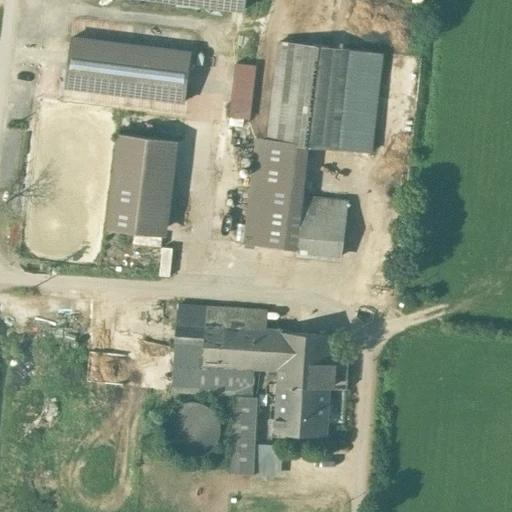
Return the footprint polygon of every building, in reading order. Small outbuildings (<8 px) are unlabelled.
[(70,16),(58,101),(119,109),(122,93),(181,101),(188,48),(150,43),(152,27),(70,16)] [(259,125),(245,241),(344,254),(350,194),(304,190),(309,135),(370,142),(381,43),(281,32),(270,126),(259,125)] [(249,117),(256,63),(233,60),(226,114),(249,117)] [(175,138),(121,130),(108,223),(162,230),(175,138)] [(160,245),(157,273),(168,274),(171,247),(160,245)] [(173,386),(238,391),(233,467),(280,470),(282,438),(259,436),(264,364),(286,365),(282,424),(331,428),(337,331),(269,325),(271,301),(179,297),(173,386)] [(222,430),(223,425),(222,421),(221,416),(219,411),(215,406),(210,402),(205,400),(198,398),(194,398),(185,401),(181,403),(176,406),(171,415),(169,421),(169,426),(170,431),(171,436),(174,441),(179,446),(184,449),(188,451),(193,452),(198,452),(203,451),(208,449),(212,447),(216,443),(219,439),(221,435),(222,430)]
